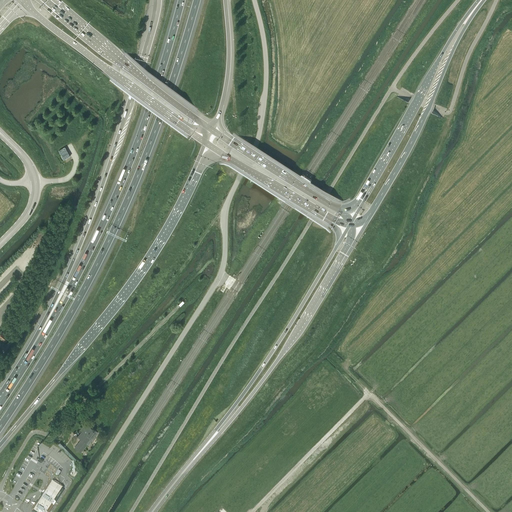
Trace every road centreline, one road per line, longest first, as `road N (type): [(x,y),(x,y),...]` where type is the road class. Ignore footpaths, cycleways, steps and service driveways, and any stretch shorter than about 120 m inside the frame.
road 1 (unclassified): [(70,511),(221,273),(225,208),(257,140),(265,91),(254,0)]
road 2 (motorway): [(0,427),(63,328),(127,202),(197,0)]
road 3 (motorway): [(181,0),(115,197),(22,368)]
road 4 (motorway): [(157,0),(92,211),(22,368)]
road 5 (motorway): [(0,445),(130,285),(206,143)]
road 6 (tertiary): [(187,466),(273,366),(359,229)]
road 7 (tertiary): [(345,230),(273,349),(187,466)]
road 8 (secondary): [(359,229),(481,0)]
road 9 (secondary): [(481,0),(441,54),(352,215)]
road 10 (primary): [(24,3),(206,143)]
road 11 (primary): [(211,129),(46,0)]
road 12 (secondary): [(352,215),(211,129)]
road 13 (secondary): [(206,143),(345,230)]
road 14 (motorway): [(211,129),(227,77),(225,0)]
